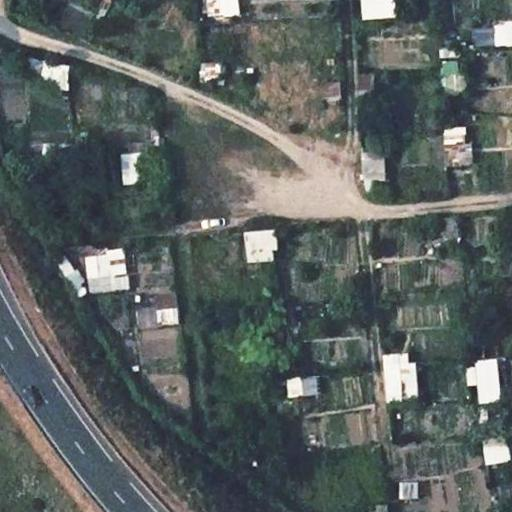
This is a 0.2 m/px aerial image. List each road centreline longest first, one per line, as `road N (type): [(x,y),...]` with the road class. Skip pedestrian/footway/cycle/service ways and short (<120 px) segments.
road 1 (track): [(511,200),(360,206),(288,145),(218,107),(129,69),(21,37),(0,12)]
road 2 (trunk): [(136,511),(35,383),(0,321)]
road 3 (unknown): [(324,176),(103,236)]
road 4 (unknown): [(349,0),(360,206)]
